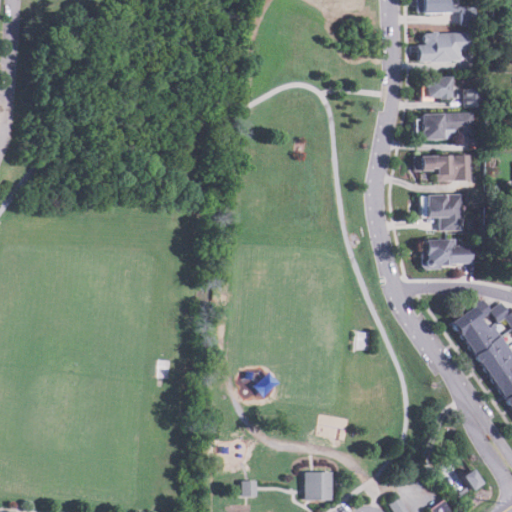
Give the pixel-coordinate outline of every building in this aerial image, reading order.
[(413,0),(414,12),(460,10),(461,24),(468,23),(467,21),(473,21),(473,5),(445,6),(444,0),(413,0)] [(415,60),(459,60),(459,49),(470,49),(470,31),(420,31),(420,43),(415,43),(415,60)] [(421,96),(447,97),(448,75),(422,75),(421,96)] [(414,138),(453,137),(453,134),(472,134),(471,111),(414,112),(414,138)] [(469,178),(469,153),(410,155),(411,169),(433,169),(433,179),(469,178)] [(436,229),(461,228),(460,193),(417,194),(417,216),(436,216),(436,229)] [(419,238),(419,268),(437,268),(437,263),(470,262),(469,244),(453,245),(453,237),(419,238)] [(511,354),(511,414),(509,410),(506,410),(504,407),(504,405),(503,403),(503,402),(478,366),(476,366),(473,362),(473,361),(471,358),(472,358),(462,343),(464,342),(462,338),(461,338),(458,334),(457,334),(454,329),(455,329),(452,325),(465,316),(463,314),(470,309),(470,308),(481,301),(489,312),(500,304),(507,315),(511,311),(511,331),(504,320),(496,325),(495,324),(492,326),(511,354)] [(479,482),(469,468),(458,475),(468,489),(479,482)] [(301,471),(301,491),(302,499),(307,499),(330,499),(329,471),(311,471),(301,471)] [(238,480),(245,479),(254,479),(254,487),(254,495),(246,495),(239,495),(238,480)] [(407,511),(397,496),(386,503),(392,511),(407,511)] [(431,511),(429,509),(444,498),(454,511),(431,511)]
